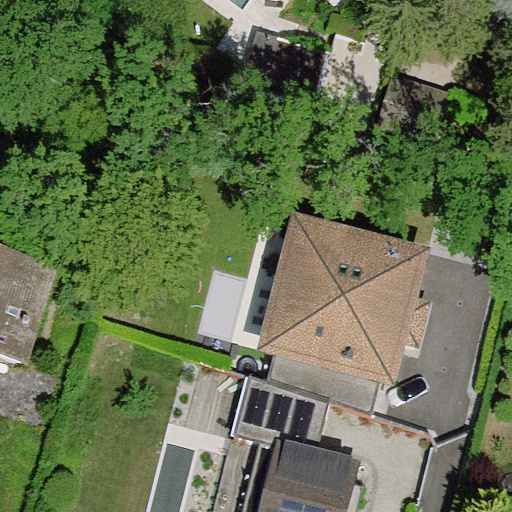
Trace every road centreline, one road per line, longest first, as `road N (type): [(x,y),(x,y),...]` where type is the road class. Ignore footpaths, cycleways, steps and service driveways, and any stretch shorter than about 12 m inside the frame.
road 1 (track): [(0,45),(261,120)]
road 2 (residential): [(511,192),(261,120)]
